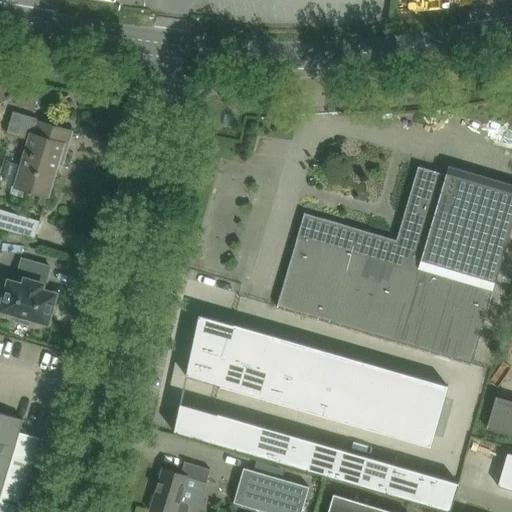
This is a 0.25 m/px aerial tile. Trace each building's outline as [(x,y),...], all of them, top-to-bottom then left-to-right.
[(0,72),(9,84),(20,76),(10,63),(0,70),(0,72)] [(62,162),(71,132),(12,113),(5,135),(29,142),(16,186),(47,196),(57,161),(62,162)] [(471,363),(511,225),(511,184),(447,166),(445,174),(418,167),(397,240),(304,213),(277,306),(471,363)] [(0,227),(34,238),(39,221),(0,208),(0,227)] [(15,321),(29,325),(31,318),(47,323),(55,295),(43,291),(50,266),(22,258),(15,283),(9,281),(1,310),(17,314),(15,321)] [(199,314),(188,376),(432,448),(450,388),(199,314)] [(511,435),(511,402),(496,397),(487,428),(511,435)] [(139,398),(137,407),(150,411),(153,401),(139,398)] [(181,403),(176,432),(447,511),(451,511),(460,485),(181,403)] [(0,511),(16,511),(39,437),(19,431),(23,419),(0,411),(0,511)] [(511,452),(508,451),(498,485),(511,488),(511,452)] [(162,468),(149,511),(153,511),(186,511),(189,506),(187,503),(199,507),(210,469),(184,461),(180,474),(162,468)] [(302,511),(309,489),(243,470),(234,504),(260,511),(302,511)] [(393,511),(333,494),(327,511),(393,511)]
